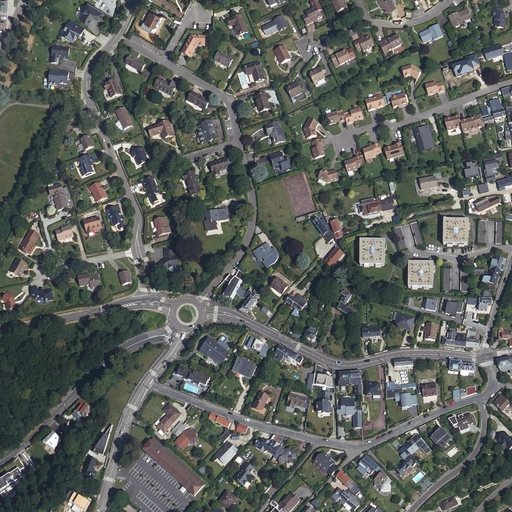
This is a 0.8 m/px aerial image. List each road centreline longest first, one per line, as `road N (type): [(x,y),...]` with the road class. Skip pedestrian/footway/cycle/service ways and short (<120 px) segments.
road 1 (tertiary): [(201,312),(234,315),(342,365),(413,354),(486,357)]
road 2 (unclassified): [(138,251),(137,213),(86,88),(91,65),(118,34)]
road 3 (residential): [(144,339),(121,350),(0,461)]
road 4 (residential): [(146,382),(319,441)]
road 5 (residential): [(344,142),(353,131),(398,124),(511,82)]
road 6 (unclassified): [(238,143),(252,198),(250,228),(236,261),(198,304)]
road 7 (residential): [(480,397),(484,426),(475,454),(409,511)]
road 8 (tertiary): [(0,331),(140,301)]
road 9 (residential): [(146,382),(100,511)]
road 10 (residential): [(354,446),(480,397)]
